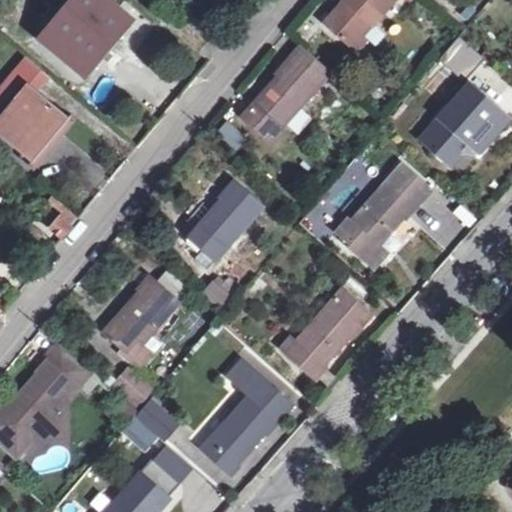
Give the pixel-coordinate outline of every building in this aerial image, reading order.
[(96,0),(67,0),(42,30),(47,34),(41,41),(86,79),(129,28),(96,0)] [(346,0),(326,23),(356,51),(367,39),(362,35),(392,0),(346,0)] [(457,36),(437,60),(463,82),(483,58),(457,36)] [(245,114),(262,130),(260,132),(273,144),(286,131),(281,127),(331,71),(301,44),(277,73),(278,75),(245,114)] [(0,131),(32,160),(68,118),(36,91),(46,79),(22,58),(0,84),(0,113),(1,114),(0,115),(0,131)] [(474,154),(506,118),(468,85),(421,138),(450,163),(460,152),(474,154)] [(240,145),(246,132),(224,122),(218,135),(240,145)] [(357,230),(375,246),(383,238),(401,218),(402,219),(428,189),(400,163),(349,222),(345,217),(334,230),(347,242),(357,230)] [(356,169),(349,177),(366,192),(373,184),(356,169)] [(188,237),(203,249),(215,260),(261,207),(232,181),(220,195),(223,197),(217,203),(197,227),(188,237)] [(197,227),(217,203),(208,195),(187,219),(197,227)] [(59,238),(70,225),(59,214),(48,228),(59,238)] [(391,245),(383,238),(375,246),(383,254),(391,245)] [(207,270),(215,260),(203,249),(195,259),(207,270)] [(232,263),(214,285),(230,298),(248,277),(232,263)] [(140,347),(177,303),(147,278),(136,292),(137,294),(103,334),(122,350),(131,340),(140,347)] [(222,308),(230,298),(214,285),(206,295),(222,308)] [(349,341),(371,316),(343,290),(295,342),(289,337),(279,349),(312,377),(346,339),(349,341)] [(74,388),(79,383),(87,371),(58,345),(36,372),(38,374),(5,414),(3,412),(0,414),(0,438),(20,456),(32,442),(42,430),(45,433),(55,434),(66,421),(65,410),(59,405),(74,388)] [(265,435),(292,405),(241,361),(227,378),(249,397),(202,450),(228,472),(263,433),(265,435)] [(126,368),(112,385),(137,407),(151,390),(126,368)] [(74,388),(59,405),(65,410),(66,421),(55,434),(45,433),(42,430),(32,442),(70,435),(69,401),(78,390),(74,388)] [(136,414),(135,416),(158,436),(163,440),(178,424),(149,398),(138,411),(136,414)] [(109,410),(126,425),(135,416),(136,414),(119,399),(109,410)] [(158,436),(135,416),(126,425),(150,445),(158,436)] [(157,511),(169,499),(166,497),(179,483),(152,459),(104,511),(153,511),(155,509),(157,511)]
